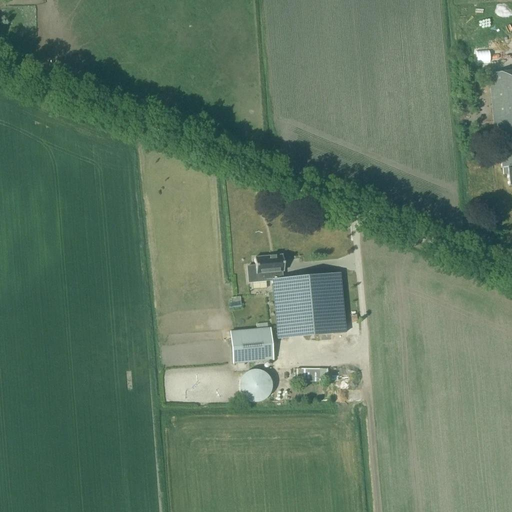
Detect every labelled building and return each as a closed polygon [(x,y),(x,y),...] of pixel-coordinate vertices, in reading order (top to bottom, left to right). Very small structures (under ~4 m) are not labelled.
[(511,71),(488,74),(496,156),(499,156),(501,168),(502,167),(502,175),(507,175),(508,186),(511,185),(511,71)] [(281,272),(283,272),(282,256),(254,258),(255,266),(247,267),(248,283),(272,281),(277,339),(345,333),(340,274),(282,279),(281,272)] [(270,329),(230,332),(232,364),(273,361),(270,329)] [(296,369),(296,382),(326,382),(326,369),(296,369)] [(271,388),(271,386),(271,385),(270,383),(270,382),(269,380),(269,379),(268,377),(267,376),(266,375),(265,374),(264,373),(262,372),(261,372),(259,371),(258,371),(256,370),(255,370),(253,370),(251,371),(250,371),(248,372),(247,372),(246,373),(244,374),(243,375),(242,376),(241,377),(240,379),(240,380),(239,382),(239,383),(238,385),(238,386),(238,388),(239,390),(239,391),(240,393),(240,394),(241,395),(242,397),(243,398),(244,399),(246,400),(247,401),(248,401),(250,402),(251,402),(253,403),(255,403),(256,403),(258,402),(259,402),(261,401),(262,401),(264,400),(265,399),(266,398),(267,397),(268,395),(269,394),(269,393),(270,391),(270,390),(271,388)]
